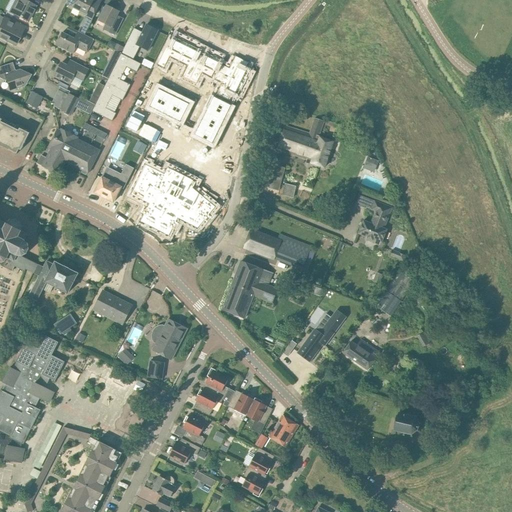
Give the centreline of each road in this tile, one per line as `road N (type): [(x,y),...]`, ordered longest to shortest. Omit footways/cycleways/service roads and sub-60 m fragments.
road 1 (tertiary): [(177,282),(219,237),(267,57),(311,0)]
road 2 (track): [(511,239),(481,150),(388,0)]
road 3 (secondary): [(177,282),(119,230),(0,170)]
road 4 (residential): [(223,329),(121,511)]
road 5 (secondary): [(319,431),(223,329)]
road 6 (tertiary): [(415,0),(465,69),(511,85)]
